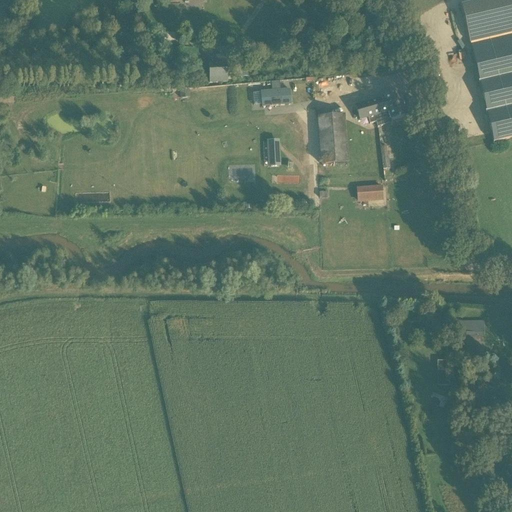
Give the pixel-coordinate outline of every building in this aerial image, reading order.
[(511,0),(485,0),(461,6),(470,44),(511,33),(511,0)] [(511,138),(511,34),(470,45),(473,59),(493,143),(511,138)] [(241,61),(228,61),(227,55),(208,56),(209,83),(229,82),(229,81),(242,80),(241,61)] [(158,80),(174,79),(173,60),(157,61),(158,80)] [(280,110),(300,110),(300,90),(280,90),(280,110)] [(391,121),(407,117),(400,93),(384,98),(356,107),(360,121),(368,119),(369,125),(390,119),(391,121)] [(321,166),(347,164),(344,116),(318,118),(321,166)] [(270,142),(271,166),(279,166),(278,142),(270,142)] [(382,187),(356,188),(357,204),(383,202),(382,187)] [(458,326),(458,334),(459,362),(475,362),(474,334),(481,334),(481,325),(458,326)] [(443,361),(443,384),(451,384),(451,378),(454,378),(454,361),(443,361)]
